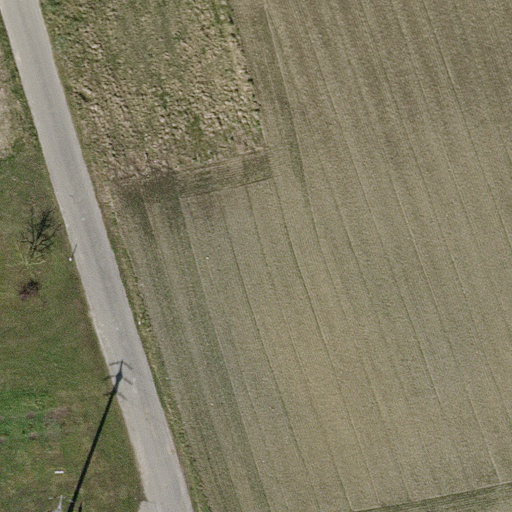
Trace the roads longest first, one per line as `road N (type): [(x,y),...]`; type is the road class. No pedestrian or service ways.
road 1 (residential): [(175,511),(60,158)]
road 2 (unclassified): [(60,158),(16,0)]
